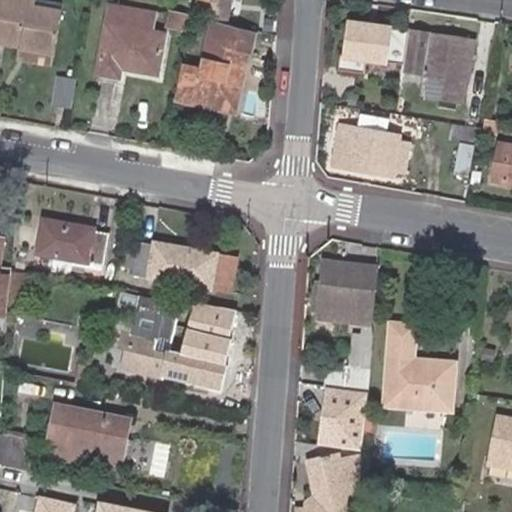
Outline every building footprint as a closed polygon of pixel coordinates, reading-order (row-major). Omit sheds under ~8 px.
[(40,0),(0,0),(0,43),(16,46),(15,49),(51,56),(59,3),(40,0)] [(209,20),(226,24),(230,0),(202,0),(213,2),(209,20)] [(119,67),(156,74),(163,34),(149,31),(152,13),(108,6),(96,71),(117,76),(119,67)] [(185,18),(170,14),(166,28),(182,32),(185,18)] [(345,53),(338,53),(336,65),(361,70),(361,69),(362,69),(365,49),(384,51),(383,58),(404,61),(406,41),(407,38),(408,29),(408,27),(350,22),(345,53)] [(178,68),(171,98),(206,108),(213,82),(221,84),(220,86),(238,90),(247,53),(252,55),(255,35),(209,25),(198,74),(178,68)] [(425,73),(430,31),(408,29),(407,38),(406,41),(404,61),(403,70),(425,73)] [(475,37),(430,31),(425,73),(439,75),(447,86),(445,100),(464,102),(468,72),(471,68),(475,37)] [(51,56),(15,49),(14,59),(49,65),(51,56)] [(213,82),(206,108),(233,115),(238,90),(220,86),(221,84),(213,82)] [(70,104),(73,85),(57,83),(53,101),(70,104)] [(480,128),(454,122),(452,136),(477,141),(480,128)] [(332,162),(393,174),(394,169),(405,171),(411,144),(398,141),(399,134),(340,124),(332,162)] [(511,145),(500,143),(494,176),(511,179),(511,145)] [(34,254),(102,268),(106,237),(89,234),(90,228),(41,217),(34,254)] [(215,253),(155,244),(155,246),(137,243),(136,247),(133,266),(132,274),(210,285),(212,272),(229,275),(232,257),(215,253)] [(133,266),(136,247),(122,245),(119,262),(133,266)] [(102,268),(34,254),(32,265),(100,277),(102,268)] [(356,306),(358,288),(376,290),(378,268),(325,262),(320,309),(361,313),(362,307),(356,306)] [(229,275),(212,272),(210,285),(228,288),(229,275)] [(396,318),(392,401),(457,404),(459,358),(426,356),(426,362),(415,361),(418,318),(396,318)] [(130,332),(121,329),(118,345),(125,347),(130,332)] [(375,348),(376,332),(361,332),(360,347),(375,348)] [(366,386),(367,367),(328,363),(327,383),(366,386)] [(364,424),(365,425),(367,406),(331,404),(330,421),(364,424)] [(127,421),(54,406),(46,453),(117,467),(127,421)] [(382,407),(374,406),(373,423),(381,423),(382,407)] [(511,420),(501,419),(494,457),(511,460),(511,420)] [(364,424),(330,421),(328,439),(363,442),(364,424)] [(0,463),(2,464),(29,469),(34,435),(3,428),(0,457),(0,463)] [(361,481),(363,451),(338,456),(343,484),(352,483),(361,481)] [(320,505),(306,504),(305,511),(343,511),(344,505),(353,505),(354,493),(352,483),(343,484),(338,456),(311,462),(320,505)] [(511,460),(494,457),(492,467),(511,470),(511,460)] [(26,486),(29,469),(2,464),(1,479),(26,486)] [(38,491),(33,511),(75,511),(78,500),(38,491)] [(142,511),(103,502),(100,511),(142,511)]
